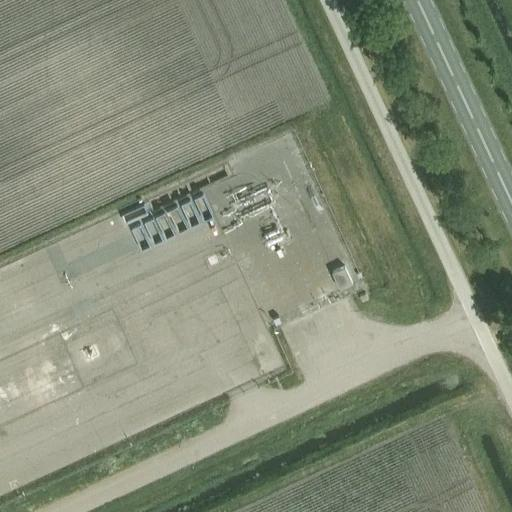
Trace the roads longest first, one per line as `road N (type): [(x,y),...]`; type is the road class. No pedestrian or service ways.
road 1 (unclassified): [(511,401),(325,0)]
road 2 (primary): [(511,223),(408,0)]
